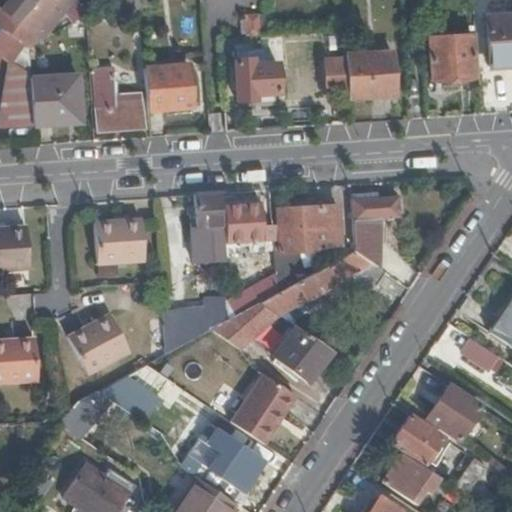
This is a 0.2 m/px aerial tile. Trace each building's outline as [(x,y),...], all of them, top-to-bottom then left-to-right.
[(8,0),(0,9),(0,12),(7,17),(0,27),(0,31),(27,50),(52,35),(50,32),(65,14),(71,24),(88,15),(89,12),(71,0),(8,0)] [(121,0),(122,9),(137,8),(136,0),(121,0)] [(260,37),(260,16),(239,16),(240,38),(260,37)] [(511,18),(485,20),(488,70),(511,68),(511,18)] [(0,65),(1,67),(5,61),(11,66),(0,111),(0,129),(32,127),(29,82),(27,50),(0,31),(0,65)] [(472,79),(469,37),(427,39),(430,82),(472,79)] [(342,57),(342,62),(344,93),(344,99),(383,96),(382,72),(390,72),(389,54),(342,57)] [(251,61),(232,62),(234,102),(252,102),(252,96),(276,95),(275,66),(251,66),(251,61)] [(320,63),(321,94),(344,93),(342,62),(320,63)] [(185,67),(141,70),(145,113),(188,108),(185,67)] [(140,101),(116,102),(113,70),(89,71),(94,133),(142,129),(140,101)] [(390,72),(382,72),(383,96),(392,95),(390,72)] [(75,78),(29,82),(32,127),(79,124),(75,78)] [(193,198),(197,248),(222,246),(219,195),(193,198)] [(349,198),(350,214),(353,242),(354,253),(352,254),(378,271),(378,222),(397,220),(397,199),(376,200),(376,196),(349,198)] [(223,207),(226,245),(273,241),(272,226),(261,226),(260,205),(223,207)] [(324,252),(324,245),(353,242),(350,214),(337,215),(336,213),(321,214),(320,209),(276,212),(280,254),(324,252)] [(143,266),(141,222),(119,223),(119,229),(94,231),(96,281),(116,280),(116,268),(143,266)] [(25,229),(0,230),(0,238),(26,236),(25,229)] [(0,275),(29,274),(26,236),(0,238),(0,275)] [(378,271),(352,254),(277,296),(260,305),(278,317),(303,304),(307,304),(319,298),(323,306),(337,298),(333,289),(359,276),(377,288),(385,276),(378,271)] [(511,345),(511,296),(488,331),(511,345)] [(229,323),(227,323),(211,332),(239,350),(278,317),(260,305),(229,323)] [(227,308),(162,316),(164,358),(190,344),(209,333),(211,332),(227,323),(229,323),(227,308)] [(128,357),(109,320),(90,330),(93,336),(71,348),(86,380),(128,357)] [(272,357),(307,384),(330,352),(295,329),(272,357)] [(93,336),(90,330),(68,342),(71,348),(93,336)] [(463,354),(488,371),(499,355),(473,338),(463,354)] [(33,341),(4,343),(4,351),(35,349),(33,341)] [(0,387),(36,384),(35,349),(4,351),(4,343),(0,343),(0,387)] [(146,368),(127,378),(155,396),(189,417),(198,403),(146,368)] [(263,376),(230,424),(264,447),(297,399),(263,376)] [(127,378),(97,394),(139,420),(155,396),(127,378)] [(479,407),(447,385),(425,418),(457,440),(479,407)] [(92,407),(74,427),(82,435),(101,415),(92,407)] [(410,416),(391,443),(423,465),(442,437),(410,416)] [(36,436),(53,434),(52,427),(51,419),(43,423),(34,424),(36,436)] [(214,430),(208,426),(187,458),(198,466),(209,448),(205,445),(214,430)] [(209,448),(198,466),(189,478),(197,482),(233,505),(239,509),(246,498),(242,495),(264,463),(214,430),(205,445),(209,448)] [(425,489),(429,491),(440,476),(429,469),(428,470),(403,454),(385,481),(416,501),(425,489)] [(473,457),(464,471),(454,485),(465,493),(476,476),(484,465),(473,457)] [(101,478),(102,476),(86,465),(64,497),(75,506),(71,511),(114,511),(125,495),(101,478)] [(502,495),(476,476),(465,493),(492,511),(502,495)] [(227,511),(233,505),(197,482),(177,511),(227,511)] [(380,497),(368,511),(397,511),(399,510),(380,497)]
